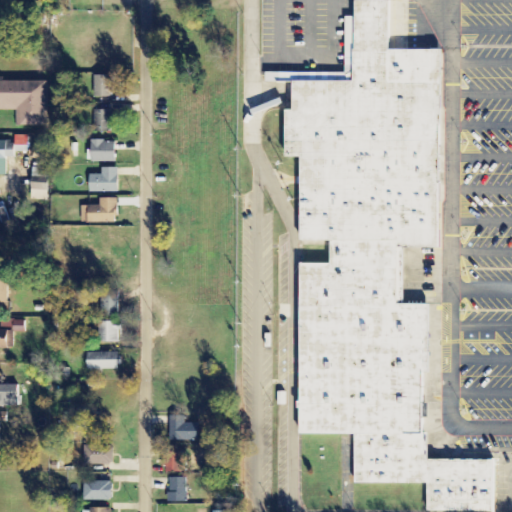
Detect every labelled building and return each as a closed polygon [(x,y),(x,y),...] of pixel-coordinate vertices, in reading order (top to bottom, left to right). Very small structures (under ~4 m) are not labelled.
[(425,459),(423,302),(401,302),(401,246),(440,246),(437,47),(388,47),(387,0),(352,0),(353,16),(344,16),(345,70),(264,71),(264,80),(289,79),(290,108),(283,108),(283,154),(297,154),(298,240),(327,240),(327,261),(296,262),(298,433),(352,433),(353,483),(424,482),(424,511),(494,510),(494,458),(425,459)] [(0,38),(9,38),(8,22),(0,22),(0,38)] [(17,124),(17,109),(0,109),(0,76),(4,76),(4,79),(48,79),(49,124),(17,124)] [(114,77),(95,76),(95,98),(113,98),(114,77)] [(112,111),(95,111),(95,133),(112,133),(112,111)] [(28,137),(15,137),(15,142),(0,142),(0,176),(8,176),(8,159),(16,159),(16,153),(28,153),(28,137)] [(117,164),(117,142),(93,142),(92,163),(117,164)] [(50,169),(33,169),(32,201),(49,201),(50,169)] [(91,193),(120,194),(120,169),(102,169),(102,176),(91,176),(91,193)] [(118,223),(118,199),(100,200),(101,207),(82,207),(82,224),(118,223)] [(101,317),(119,318),(120,290),(102,290),(101,317)] [(0,330),(0,349),(15,349),(14,333),(26,333),(26,322),(16,322),(16,330),(0,330)] [(123,324),(101,325),(102,343),(123,343),(123,324)] [(121,354),(88,354),(88,371),(121,370),(121,354)] [(0,407),(20,407),(20,386),(0,386),(0,407)] [(7,414),(0,413),(0,422),(8,423),(7,414)] [(186,417),(171,417),(171,442),(201,442),(201,425),(186,425),(186,417)] [(84,466),(114,466),(114,447),(85,446),(84,466)] [(167,473),(184,474),(185,454),(168,453),(167,473)] [(188,503),(187,479),(170,479),(171,503),(188,503)] [(84,502),(114,501),(114,482),(84,483),(84,502)]
